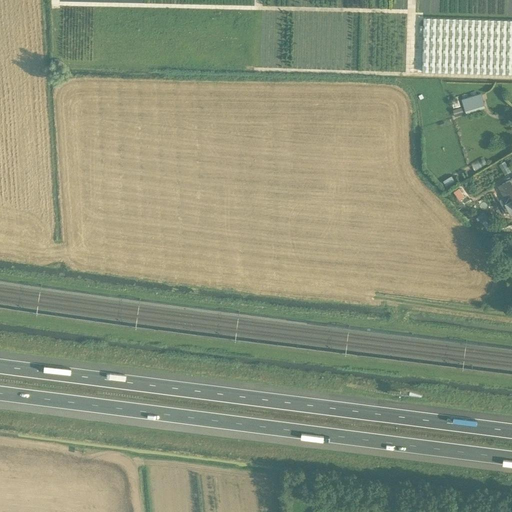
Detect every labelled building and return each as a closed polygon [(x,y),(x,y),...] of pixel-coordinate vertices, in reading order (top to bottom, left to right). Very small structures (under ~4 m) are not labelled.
[(511,19),(423,17),(422,71),(511,73),(511,19)] [(481,92),(462,98),(466,113),(473,111),(472,107),(484,103),(481,92)] [(472,162),(474,168),(486,163),(484,157),(472,162)] [(442,182),(445,187),(453,182),(450,177),(442,182)] [(487,219),(483,212),(477,216),(481,223),(482,222),(486,220),(487,219)]
